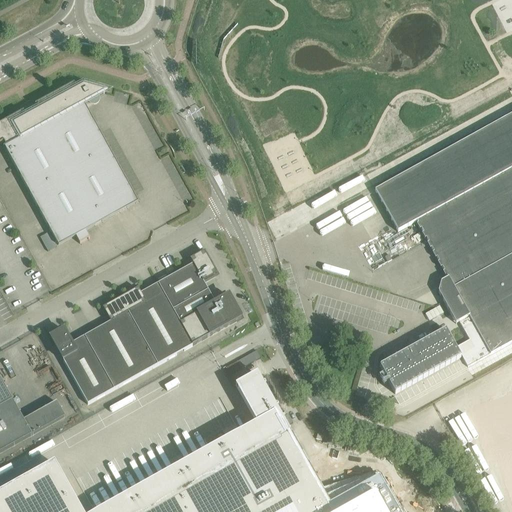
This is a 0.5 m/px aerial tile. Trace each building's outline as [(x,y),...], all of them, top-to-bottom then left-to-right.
[(364,0),(367,9),(389,2),(387,0),(364,0)] [(4,148),(4,149),(5,148),(59,247),(77,237),(80,244),(90,238),(86,232),(138,203),(85,105),(105,94),(84,87),(78,91),(74,84),(35,106),(36,107),(38,105),(39,112),(26,119),(22,114),(24,113),(24,112),(0,125),(0,145),(4,143),(6,147),(4,148)] [(113,100),(127,105),(131,95),(117,91),(113,100)] [(141,101),(132,105),(141,128),(151,124),(141,101)] [(511,115),(375,191),(398,233),(416,222),(448,279),(441,283),(439,293),(456,324),(460,321),(477,352),(472,354),(477,363),(511,343),(511,115)] [(159,165),(172,165),(172,156),(159,157),(159,165)] [(65,331),(51,338),(88,405),(242,319),(229,296),(216,304),(204,283),(217,275),(204,252),(190,260),(193,265),(141,294),(138,289),(103,309),(111,322),(72,344),(65,331)] [(307,277),(342,287),(344,279),(309,269),(307,277)] [(446,330),(380,367),(395,394),(461,358),(446,330)] [(82,511),(55,463),(0,494),(0,511),(329,511),(287,436),(290,434),(257,375),(236,387),(257,425),(227,441),(219,426),(201,436),(209,451),(100,511),(82,511)] [(0,454),(65,418),(57,403),(24,421),(0,378),(0,454)] [(511,470),(511,392),(465,406),(476,444),(488,441),(498,475),(511,470)] [(371,498),(346,511),(384,511),(378,501),(377,500),(377,499),(376,498),(375,498),(374,498),(373,498),(371,498)]
